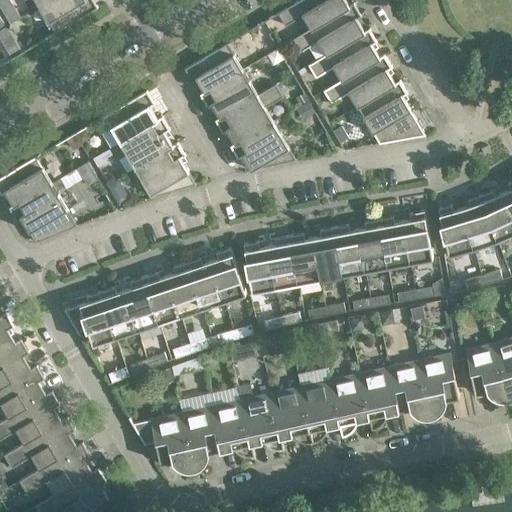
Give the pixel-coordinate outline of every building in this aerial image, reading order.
[(49,0),(40,6),(55,32),(98,7),(94,1),(93,0),(49,0)] [(304,15),(311,27),(312,28),(350,6),(349,5),(346,0),(298,0),(278,12),(285,25),(304,15)] [(354,2),(349,5),(350,6),(312,28),(311,27),(293,38),(301,51),(319,40),(326,53),(327,54),(365,31),(364,31),(358,20),(357,18),(362,15),(358,8),(354,2)] [(16,8),(5,14),(10,23),(21,17),(16,8)] [(369,28),(364,31),(365,31),(327,54),(326,53),(308,64),(316,77),(334,66),(342,79),(342,80),(380,57),(380,56),(374,46),(372,44),(377,41),(373,34),(369,28)] [(243,69),(227,42),(185,67),(188,73),(192,81),(197,78),(198,80),(205,90),(205,91),(243,69)] [(384,54),(380,56),(380,57),(342,80),(342,79),(324,90),(331,103),(350,92),(358,106),(396,83),(395,82),(389,72),(388,69),(392,67),(388,60),(384,54)] [(305,66),(298,70),(300,74),(307,70),(305,66)] [(258,94),(243,69),(205,91),(205,90),(200,93),(204,100),(208,106),(212,104),(214,106),(220,116),(220,117),(258,95),(258,94)] [(400,79),(395,82),(396,83),(358,106),(380,143),(426,134),(404,98),(403,95),(407,93),(405,88),(400,79)] [(284,96),(276,83),(258,94),(258,95),(220,117),(220,116),(215,119),(219,126),(223,132),(228,129),(229,132),(235,142),(236,143),(274,120),(266,107),(284,96)] [(151,96),(147,90),(104,115),(120,142),(158,119),(158,118),(151,107),(150,106),(155,103),(151,96)] [(315,111),(309,101),(298,108),(303,118),(315,111)] [(162,116),(158,118),(158,119),(120,142),(135,167),(173,145),(173,144),(167,134),(165,131),(170,129),(166,122),(162,116)] [(297,159),(274,120),(236,143),(235,142),(231,145),(235,152),(238,158),(243,155),(244,157),(252,170),(297,159)] [(342,126),(333,131),(340,143),(349,138),(342,126)] [(83,129),(74,134),(79,143),(84,140),(86,133),(83,129)] [(178,141),(173,144),(173,145),(135,167),(153,197),(196,184),(182,159),(181,157),(185,154),(181,147),(178,141)] [(102,152),(93,157),(98,166),(103,163),(105,156),(102,152)] [(9,206),(10,207),(52,182),(36,155),(0,176),(0,191),(1,194),(6,191),(7,193),(14,204),(9,206)] [(99,179),(89,161),(78,167),(89,185),(99,179)] [(118,179),(109,184),(114,193),(118,191),(120,184),(118,179)] [(511,180),(508,183),(510,188),(509,188),(503,191),(511,211),(511,180)] [(78,225),(52,182),(10,207),(13,213),(17,219),(21,217),(23,219),(36,242),(78,225)] [(493,190),(480,194),(497,239),(511,233),(511,211),(503,191),(497,194),(495,194),(493,190)] [(497,239),(480,194),(468,199),(469,204),(468,205),(462,207),(474,247),(497,239)] [(449,254),(474,247),(462,207),(455,209),(454,209),(452,204),(438,207),(449,254)] [(410,219),(403,220),(410,261),(433,257),(425,210),(410,213),(411,218),(410,219)] [(394,216),(379,218),(388,266),(410,261),(403,220),(396,221),(395,221),(394,216)] [(388,266),(379,218),(365,221),(366,227),(364,227),(358,228),(365,270),(388,266)] [(349,224),(334,227),(343,274),(365,270),(358,228),(351,229),(350,230),(349,224)] [(343,274),(334,227),(320,229),(321,235),(320,235),(313,236),(321,278),(343,274)] [(304,232),(289,235),(298,282),(321,278),(313,236),(307,238),(305,238),(304,232)] [(298,282),(289,235),(275,238),(276,243),(275,243),(268,245),(276,286),(298,282)] [(253,291),(276,286),(268,245),(262,246),(260,246),(259,241),(244,243),(253,291)] [(217,258),(211,260),(224,300),(246,292),(231,247),(217,252),(218,257),(217,258)] [(201,257),(187,261),(202,307),(224,300),(211,260),(205,262),(203,262),(201,257)] [(202,307),(187,261),(173,266),(175,272),(174,272),(167,274),(181,314),(202,307)] [(500,269),(482,274),(485,284),(502,278),(500,269)] [(158,271),(144,276),(159,321),(181,314),(167,274),(162,276),(160,277),(158,271)] [(485,284),(482,274),(465,280),(467,289),(485,284)] [(159,321),(144,276),(130,281),(132,286),(131,287),(124,289),(138,329),(159,321)] [(433,285),(415,288),(417,298),(435,295),(433,285)] [(115,286),(101,290),(116,336),(138,329),(124,289),(118,291),(117,291),(115,286)] [(417,298),(415,288),(397,292),(399,301),(417,298)] [(116,336),(101,290),(87,295),(89,301),(87,301),(65,308),(78,331),(88,327),(94,343),(116,336)] [(388,293),(370,296),(372,306),(390,303),(388,293)] [(372,306),(370,296),(353,300),(354,309),(372,306)] [(344,301),(326,305),(328,315),(346,311),(344,301)] [(328,315),(326,305),(308,309),(310,319),(328,315)] [(423,306),(411,308),(413,320),(425,317),(423,306)] [(299,311),(281,316),(284,325),(301,320),(299,311)] [(392,311),(380,313),(382,325),(394,323),(392,311)] [(6,313),(0,316),(1,317),(0,317),(0,353),(16,343),(9,332),(8,330),(14,326),(6,313)] [(284,325),(281,316),(264,320),(266,329),(284,325)] [(362,317),(350,319),(352,331),(364,329),(362,317)] [(336,319),(319,323),(321,333),(338,329),(336,319)] [(251,324),(234,329),(237,338),(254,333),(251,324)] [(317,324),(303,327),(306,339),(320,335),(317,324)] [(237,338),(234,329),(216,334),(219,343),(237,338)] [(511,336),(494,342),(510,398),(511,396),(511,336)] [(208,337),(190,342),(193,352),(211,346),(208,337)] [(22,339),(16,343),(0,353),(0,387),(31,369),(31,368),(25,358),(23,356),(29,352),(22,339)] [(193,352),(190,342),(173,348),(176,357),(193,352)] [(510,398),(494,342),(467,349),(476,393),(482,392),(488,390),(490,392),(492,394),(495,396),(496,397),(498,397),(502,398),(504,398),(507,398),(510,398)] [(228,347),(219,350),(223,362),(232,359),(228,347)] [(164,351),(147,358),(151,367),(168,360),(164,351)] [(450,352),(420,359),(432,415),(433,415),(435,414),(438,413),(440,412),(441,411),(443,409),(444,407),(445,405),(446,405),(447,402),(447,400),(448,399),(453,398),(460,396),(450,352)] [(151,367),(147,358),(130,364),(134,373),(151,367)] [(432,415),(420,359),(390,366),(400,409),(407,408),(411,407),(412,409),(413,410),(415,411),(417,412),(418,413),(420,414),(422,415),(424,415),(426,416),(429,416),(432,415)] [(186,360),(171,366),(171,367),(173,375),(189,371),(186,360)] [(37,365),(31,368),(31,369),(0,387),(0,404),(8,417),(8,418),(47,395),(46,394),(40,384),(39,382),(45,378),(37,365)] [(109,373),(112,382),(130,375),(126,366),(109,373)] [(400,409),(390,366),(360,372),(370,416),(369,416),(372,429),(374,428),(376,428),(378,427),(380,425),(383,423),(385,420),(386,418),(387,415),(388,413),(388,412),(394,411),(400,409)] [(171,367),(159,370),(162,383),(175,380),(173,375),(171,367)] [(370,416),(360,372),(330,379),(340,423),(342,435),(345,435),(348,433),(349,433),(351,431),(353,430),(355,428),(356,426),(356,425),(357,425),(357,423),(358,422),(358,420),(358,419),(365,417),(369,416),(370,416)] [(340,423),(330,379),(301,385),(313,442),(315,441),(317,441),(319,440),(321,438),(324,436),(325,434),(326,432),(327,431),(328,428),(329,425),(334,424),(340,423)] [(313,442),(301,385),(271,392),(281,436),(282,436),(288,434),(292,433),(294,436),(296,438),(298,439),(299,439),(302,441),(303,441),(305,442),(307,442),(311,442),(313,442)] [(52,391),(46,394),(47,395),(8,418),(8,417),(0,421),(0,439),(16,430),(23,443),(24,444),(62,421),(61,420),(56,410),(54,407),(60,404),(52,391)] [(281,436),(271,392),(241,399),(251,442),(252,442),(258,441),(263,440),(265,442),(267,444),(268,445),(270,446),(272,447),(273,448),(276,449),(278,449),(282,449),(284,448),(282,436),(281,436)] [(251,442),(241,399),(212,405),(222,449),(228,448),(233,447),(235,449),(236,450),(237,451),(238,452),(239,452),(240,453),(243,454),(246,455),(249,455),(252,455),(255,455),(252,442),(251,442)] [(222,449),(212,405),(182,412),(195,468),(198,467),(200,466),(203,464),(205,462),(207,459),(208,458),(209,457),(210,454),(210,452),(217,450),(222,449)] [(195,468),(182,412),(134,423),(130,416),(129,417),(145,444),(146,443),(157,440),(157,444),(161,461),(161,462),(169,461),(174,460),(175,461),(176,462),(178,464),(179,465),(181,466),(183,467),(185,468),(189,469),(192,469),(195,468)] [(68,416),(61,420),(62,421),(24,444),(23,443),(4,454),(12,467),(31,456),(39,468),(39,469),(77,447),(77,446),(71,436),(69,433),(75,430),(68,416)] [(83,442),(77,446),(77,447),(39,469),(39,468),(19,480),(27,493),(46,482),(54,494),(54,495),(93,473),(92,472),(86,461),(85,459),(91,455),(83,442)] [(161,461),(157,444),(147,446),(156,462),(160,461),(161,461)] [(98,468),(92,472),(93,473),(54,495),(54,494),(35,506),(38,511),(53,511),(62,507),(64,511),(86,511),(108,499),(101,487),(100,485),(106,481),(98,468)]
